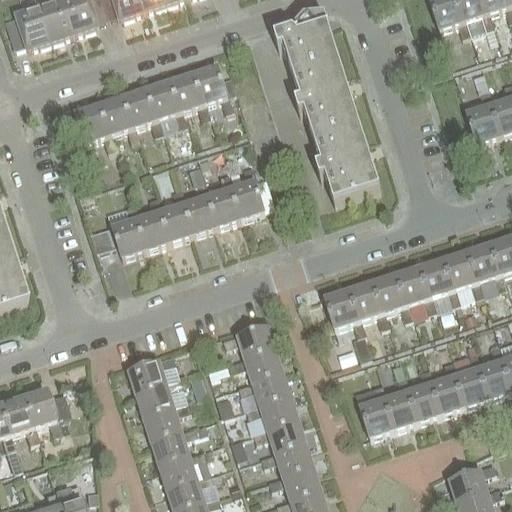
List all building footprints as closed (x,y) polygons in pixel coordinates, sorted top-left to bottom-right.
[(111,0),(121,27),(143,20),(136,0),(111,0)] [(161,0),(136,0),(143,20),(166,13),(161,0)] [(186,0),(161,0),(166,13),(189,5),(186,0)] [(471,44),(467,30),(463,31),(453,0),(451,0),(429,7),(439,40),(456,34),(462,48),(471,44)] [(487,24),(479,0),(453,0),(463,31),(467,30),(480,26),(485,40),(495,37),(490,23),(487,24)] [(511,15),(510,16),(505,0),(479,0),(487,24),(490,23),(504,18),(508,33),(511,31),(511,15)] [(86,1),(63,9),(74,43),(97,35),(86,1)] [(63,9),(40,16),(51,50),(74,43),(63,9)] [(28,58),(51,50),(40,16),(17,24),(28,58)] [(275,47),(275,48),(279,59),(284,58),(292,84),(339,69),(329,38),(329,36),(325,22),(305,24),(288,42),(275,47)] [(26,54),(17,25),(5,29),(15,58),(26,54)] [(305,123),(314,149),(359,134),(339,69),(292,84),(301,111),(295,112),(300,124),(305,123)] [(218,75),(193,83),(204,113),(206,113),(221,108),(225,122),(234,119),(230,104),(227,105),(222,89),(218,75)] [(211,127),(206,113),(204,113),(193,83),(170,90),(180,122),(182,121),(197,116),(201,130),(211,127)] [(236,102),(231,86),(222,89),(227,105),(230,104),(236,102)] [(186,135),(182,121),(180,122),(170,90),(146,98),(156,129),(158,128),(173,123),(178,138),(186,135)] [(501,145),(511,141),(511,92),(504,95),(508,107),(493,112),(490,113),(501,145)] [(156,129),(146,98),(123,106),(133,137),(135,137),(148,132),(153,146),(163,143),(158,128),(156,129)] [(476,153),(477,153),(501,145),(490,113),(493,112),(490,99),(479,103),(483,116),(466,122),(476,153)] [(133,137),(123,106),(99,113),(110,145),(111,144),(126,140),(130,153),(139,150),(135,137),(133,137)] [(110,145),(99,113),(75,121),(85,153),(103,147),(107,161),(116,158),(111,144),(110,145)] [(359,134),(314,149),(322,176),(316,178),(320,190),(326,188),(334,214),(381,199),(380,197),(380,198),(359,134)] [(199,169),(202,178),(210,175),(207,167),(199,169)] [(196,194),(205,191),(200,175),(190,178),(195,194),(196,194)] [(230,198),(241,229),(265,221),(255,190),(257,190),(253,175),(243,178),(247,192),(233,197),(230,198)] [(217,237),(241,229),(230,198),(233,197),(229,183),(219,186),(224,200),(209,204),(207,205),(217,237)] [(183,213),(193,245),(217,237),(207,205),(209,204),(205,191),(196,194),(200,207),(185,212),(183,213)] [(159,220),(170,252),(193,245),(183,213),(185,212),(180,198),(171,201),(175,215),(162,219),(159,220)] [(152,222),(138,227),(136,228),(146,260),(170,252),(159,220),(162,219),(158,206),(148,209),(152,222)] [(129,230),(114,235),(112,236),(122,268),(146,260),(136,228),(138,227),(134,214),(125,217),(129,230)] [(500,285),(503,284),(511,280),(511,245),(489,253),(500,285)] [(0,321),(27,313),(26,311),(26,312),(6,250),(0,251),(0,321)] [(476,292),(479,291),(493,286),(498,300),(507,297),(503,284),(500,285),(489,253),(466,261),(476,292)] [(453,300),(456,299),(470,294),(474,308),(484,305),(479,291),(476,292),(466,261),(442,268),(453,300)] [(429,308),(432,307),(446,302),(451,315),(460,312),(456,299),(453,300),(442,268),(419,276),(429,308)] [(406,315),(408,314),(423,310),(427,323),(437,320),(432,307),(429,308),(419,276),(395,283),(406,315)] [(382,323),(385,322),(400,317),(404,331),(413,328),(408,314),(406,315),(395,283),(372,291),(382,323)] [(359,330),(361,329),(376,325),(381,339),(390,336),(385,322),(382,323),(372,291),(348,299),(359,330)] [(359,330),(348,299),(324,307),(335,339),(353,333),(357,346),(354,347),(361,370),(372,367),(364,344),(366,343),(361,329),(359,330)] [(464,325),(467,335),(477,331),(474,321),(464,325)] [(239,353),(244,369),(245,371),(277,361),(269,336),(238,346),(237,344),(223,349),(226,358),(239,353)] [(186,372),(199,366),(194,355),(180,361),(186,372)] [(488,409),(511,402),(501,370),(504,369),(500,355),(491,358),(495,372),(481,376),(477,377),(488,409)] [(253,395),(284,384),(277,361),(245,371),(244,369),(231,373),(234,382),(247,378),(252,392),(253,395)] [(464,417),(488,409),(477,377),(481,376),(477,363),(468,366),(472,379),(457,384),(454,385),(464,417)] [(128,382),(136,407),(168,397),(167,393),(162,378),(176,373),(173,365),(158,369),(159,372),(128,382)] [(511,402),(511,401),(511,366),(504,369),(501,370),(511,402)] [(441,425),(464,417),(454,385),(457,384),(453,371),(444,374),(448,387),(434,392),(430,393),(441,425)] [(212,391),(220,388),(219,385),(229,382),(227,373),(208,379),(212,391)] [(424,394),(410,399),(408,399),(419,432),(441,425),(430,393),(434,392),(429,378),(420,381),(424,394)] [(201,383),(190,386),(197,408),(208,405),(201,383)] [(254,400),(259,416),(260,418),(292,408),(284,384),(253,395),(252,392),(238,396),(241,405),(254,400)] [(401,402),(386,406),(384,408),(394,440),(419,432),(408,399),(410,399),(406,386),(397,388),(401,402)] [(180,389),(167,393),(168,397),(136,407),(144,430),(175,420),(174,416),(170,402),(183,398),(180,389)] [(370,448),(394,440),(384,408),(386,406),(382,393),(373,396),(377,410),(359,416),(370,448)] [(45,397),(22,405),(32,437),(34,436),(48,431),(53,445),(62,442),(57,427),(55,428),(45,397)] [(22,405),(0,411),(0,418),(8,445),(10,444),(24,440),(29,453),(38,450),(34,436),(32,437),(22,405)] [(217,409),(222,426),(234,422),(230,410),(224,407),(217,409)] [(262,424),(267,439),(268,442),(300,432),(292,408),(260,418),(259,416),(246,420),(249,429),(262,424)] [(188,412),(174,416),(175,420),(144,430),(151,454),(183,444),(182,440),(177,425),(191,421),(188,412)] [(14,457),(10,444),(8,445),(0,418),(0,447),(5,460),(14,457)] [(270,448),(275,464),(275,465),(307,455),(300,432),(268,442),(267,439),(253,443),(256,453),(270,448)] [(151,454),(159,477),(190,467),(189,464),(185,449),(198,445),(196,436),(182,440),(183,444),(151,454)] [(230,451),(233,460),(245,456),(242,447),(230,451)] [(278,472),(282,487),(283,489),(315,479),(307,455),(275,465),(275,464),(261,468),(264,477),(278,472)] [(203,460),(206,468),(213,465),(211,457),(203,460)] [(203,460),(189,464),(190,467),(159,477),(166,500),(198,490),(197,488),(192,473),(206,469),(206,468),(203,460)] [(10,483),(21,479),(19,471),(7,474),(10,483)] [(462,511),(488,504),(487,501),(483,487),(496,482),(493,473),(479,478),(480,480),(449,490),(455,511),(462,511)] [(292,511),(323,502),(315,479),(283,489),(282,487),(269,491),(272,500),(285,496),(290,511),(292,511)] [(211,483),(197,488),(198,490),(166,500),(170,511),(204,511),(205,511),(200,496),(214,492),(211,483)] [(0,491),(6,511),(10,510),(8,502),(12,501),(8,489),(0,491)] [(73,508),(61,511),(82,511),(81,507),(83,507),(78,492),(69,495),(73,508)] [(230,494),(232,502),(240,499),(238,492),(230,494)] [(490,511),(490,510),(504,506),(501,497),(487,501),(488,504),(462,511),(490,511)] [(58,511),(54,500),(45,503),(48,511),(58,511)] [(87,511),(98,511),(97,500),(87,500),(87,511)] [(292,511),(290,511),(285,511),(325,511),(323,502),(292,511)]
